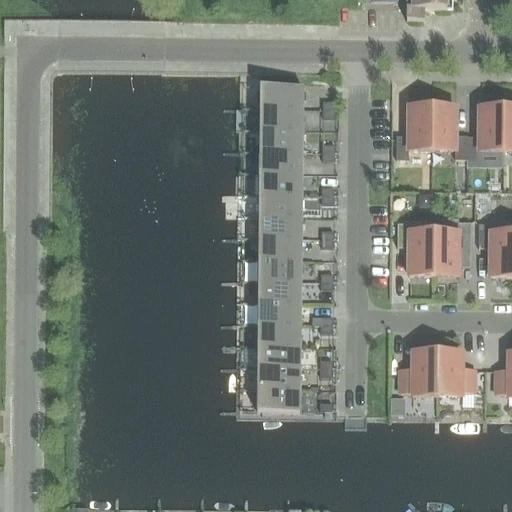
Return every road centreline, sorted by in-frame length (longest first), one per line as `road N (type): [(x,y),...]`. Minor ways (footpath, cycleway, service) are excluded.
road 1 (tertiary): [(23,511),(28,48),(359,52)]
road 2 (residential): [(356,322),(359,52)]
road 3 (residential): [(356,322),(511,323)]
road 4 (tertiary): [(359,52),(480,53)]
